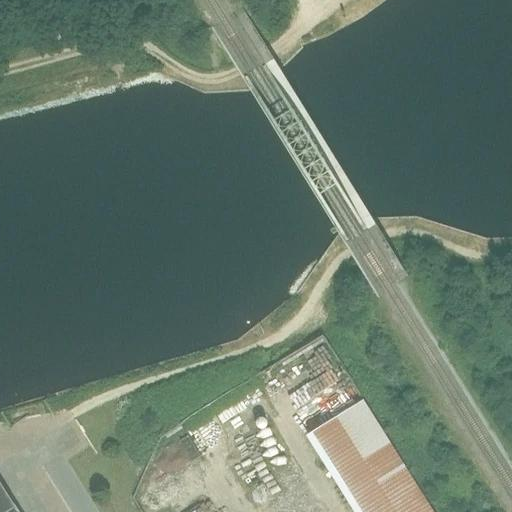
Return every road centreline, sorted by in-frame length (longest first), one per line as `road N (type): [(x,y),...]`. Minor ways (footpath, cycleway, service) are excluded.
road 1 (track): [(339,0),(221,78),(156,59)]
road 2 (track): [(156,59),(138,48),(105,46),(0,69)]
